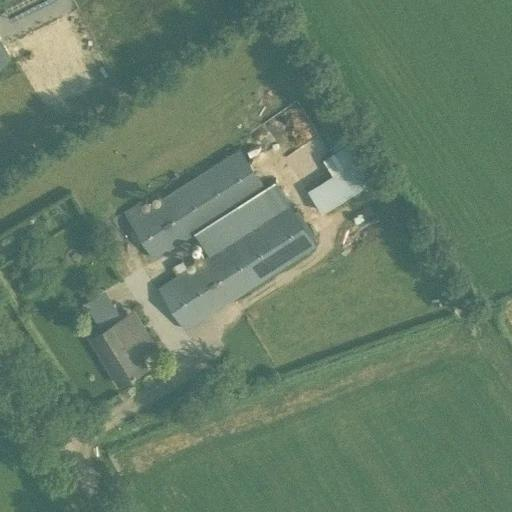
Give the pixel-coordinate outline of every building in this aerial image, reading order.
[(2,0),(11,18),(47,0),(2,0)] [(81,0),(72,5),(77,14),(101,0),(81,0)] [(0,62),(11,56),(0,38),(0,62)] [(127,218),(154,259),(266,188),(239,146),(127,218)] [(307,190),(322,211),(355,190),(341,168),(307,190)] [(289,201),(157,286),(184,330),(317,245),(289,201)] [(121,314),(114,303),(105,290),(84,302),(93,316),(98,326),(121,314)] [(146,366),(138,353),(143,350),(122,316),(89,336),(118,383),(146,366)]
